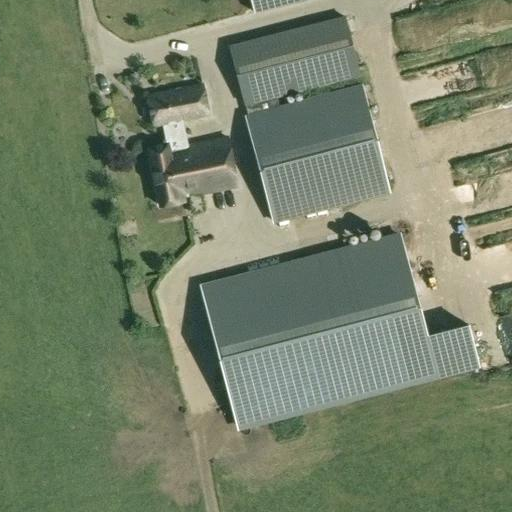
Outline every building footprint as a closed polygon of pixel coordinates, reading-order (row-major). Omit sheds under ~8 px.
[(250,0),(254,14),(307,0),(250,0)] [(230,46),(246,104),(359,74),(344,16),(230,46)] [(413,73),(415,84),(440,80),(439,69),(413,73)] [(153,126),(162,124),(166,144),(148,147),(159,206),(185,201),(183,197),(237,186),(227,138),(188,145),(183,120),(209,115),(203,85),(147,96),(153,126)] [(363,86),(246,117),(273,221),(390,191),(363,86)] [(464,110),(428,116),(430,126),(465,120),(464,110)] [(190,197),(193,213),(204,211),(201,194),(190,197)] [(401,233),(203,286),(240,425),(478,362),(468,323),(427,334),(401,233)] [(511,237),(486,242),(489,255),(511,250),(511,237)]
